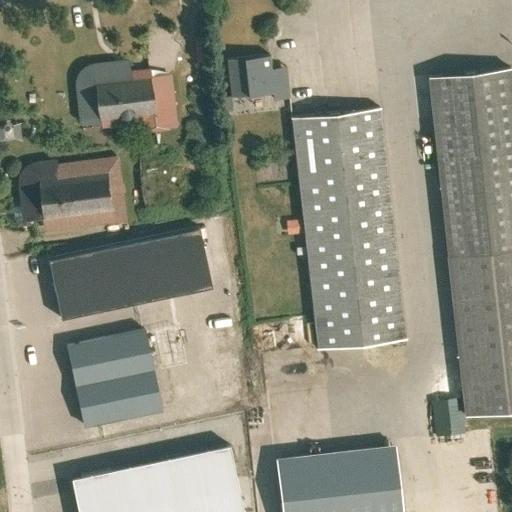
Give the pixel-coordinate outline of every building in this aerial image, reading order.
[(272,94),(272,101),(288,99),(285,73),(271,74),(269,55),(226,60),(230,98),(272,94)] [(79,85),(79,86),(82,108),(98,106),(100,123),(153,117),(154,128),(172,126),(166,76),(150,77),(149,72),(118,75),(117,64),(94,67),(89,68),(88,69),(86,70),(85,71),(84,72),(82,74),(82,75),(81,76),(80,79),(79,80),(79,82),(79,83),(79,85)] [(511,91),(509,66),(428,75),(466,414),(511,409),(511,91)] [(303,232),(317,348),(405,337),(379,108),(290,119),(301,217),(303,232)] [(25,171),(23,174),(22,177),(21,179),(21,180),(21,182),(21,183),(21,185),(24,206),(31,205),(32,217),(43,216),(44,227),(122,218),(115,160),(55,168),(54,162),(37,164),(34,165),(33,165),(30,167),(28,168),(27,169),(25,171)] [(303,232),(301,217),(285,219),(287,233),(303,232)] [(212,286),(199,227),(48,258),(60,318),(212,286)] [(66,345),(82,424),(161,407),(144,329),(66,345)] [(463,416),(461,397),(431,399),(435,435),(464,432),(463,416)] [(111,468),(71,477),(78,511),(243,511),(237,483),(229,443),(209,448),(189,452),(169,456),(150,460),(130,464),(111,468)] [(402,511),(394,443),(275,457),(281,511),(402,511)]
